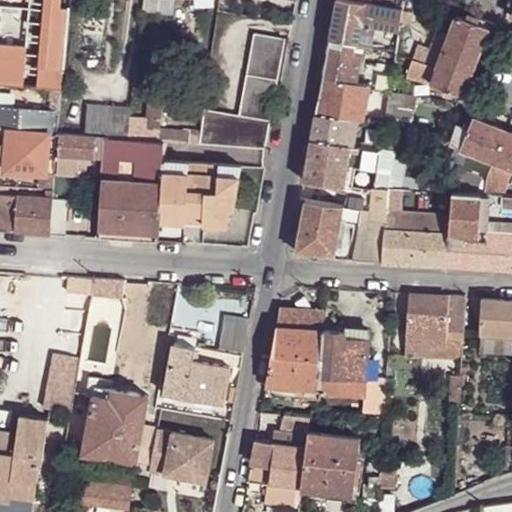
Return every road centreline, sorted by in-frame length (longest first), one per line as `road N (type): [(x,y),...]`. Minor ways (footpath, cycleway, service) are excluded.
road 1 (residential): [(271,268),(320,0)]
road 2 (residential): [(0,251),(271,268)]
road 3 (residential): [(233,511),(271,268)]
road 4 (residential): [(271,268),(511,284)]
